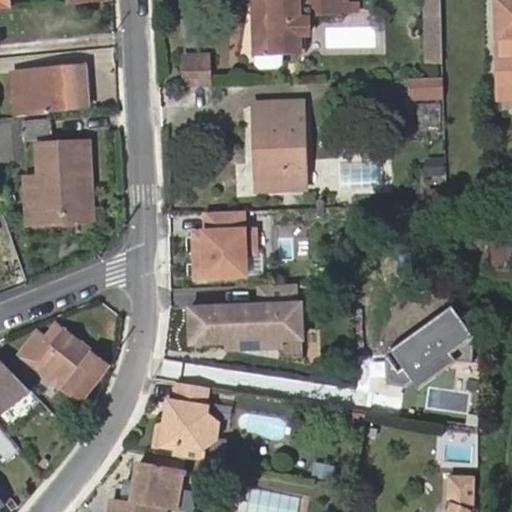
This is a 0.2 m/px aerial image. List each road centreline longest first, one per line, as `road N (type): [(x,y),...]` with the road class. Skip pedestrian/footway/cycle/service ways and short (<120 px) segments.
road 1 (residential): [(47,511),(114,422),(133,379),(144,330),(144,269)]
road 2 (residential): [(144,269),(136,0)]
road 3 (residential): [(144,269),(120,269),(0,318)]
